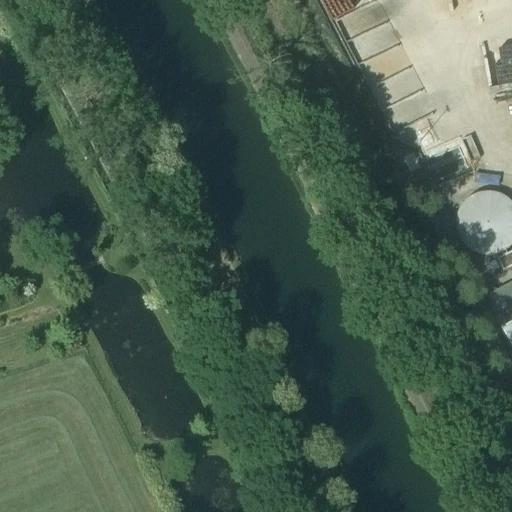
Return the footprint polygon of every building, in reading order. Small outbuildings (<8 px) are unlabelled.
[(348,39),(404,169),(415,164),(426,189),(469,171),(456,140),(444,145),(391,21),(348,39)] [(486,81),(484,49),(472,49),(474,81),(486,81)] [(511,207),(509,204),(505,201),(500,198),(494,196),(489,195),(483,196),(477,197),(472,200),(468,203),(464,208),(461,213),(459,218),(458,224),(458,230),(460,235),(462,241),(466,245),(470,249),(476,252),(481,254),(487,255),(493,254),(499,253),(504,250),(509,246),(511,242),(511,207)] [(511,267),(511,252),(496,261),(502,273),(511,267)] [(511,283),(484,299),(511,352),(511,283)]
